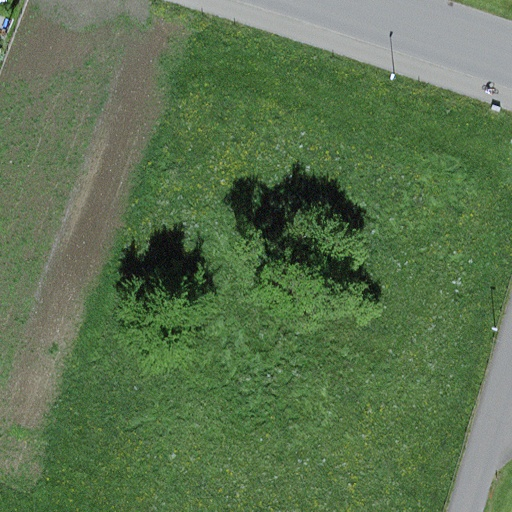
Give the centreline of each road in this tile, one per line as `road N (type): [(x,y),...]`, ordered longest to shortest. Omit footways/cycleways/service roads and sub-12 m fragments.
road 1 (tertiary): [(337,0),(511,57)]
road 2 (residential): [(511,391),(472,511)]
